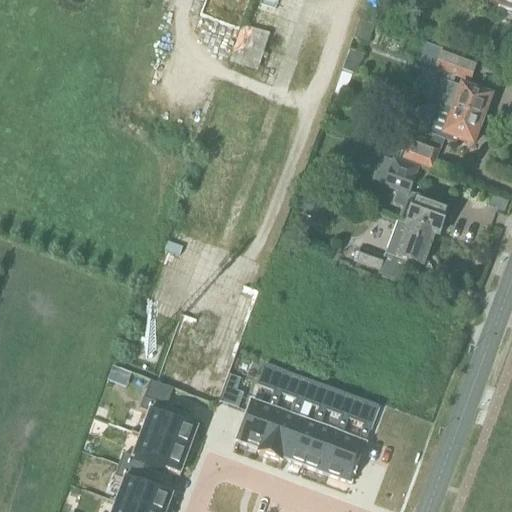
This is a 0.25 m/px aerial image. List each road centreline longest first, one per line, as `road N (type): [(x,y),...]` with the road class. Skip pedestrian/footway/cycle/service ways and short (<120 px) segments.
road 1 (secondary): [(428,511),(511,280)]
road 2 (residential): [(196,511),(212,467),(337,511)]
